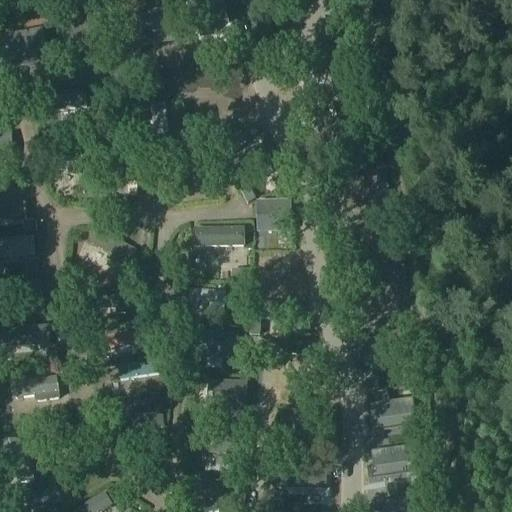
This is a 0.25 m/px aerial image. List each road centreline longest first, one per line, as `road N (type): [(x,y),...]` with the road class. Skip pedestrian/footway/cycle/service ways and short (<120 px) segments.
road 1 (track): [(361,0),(425,329)]
road 2 (track): [(425,329),(459,511)]
